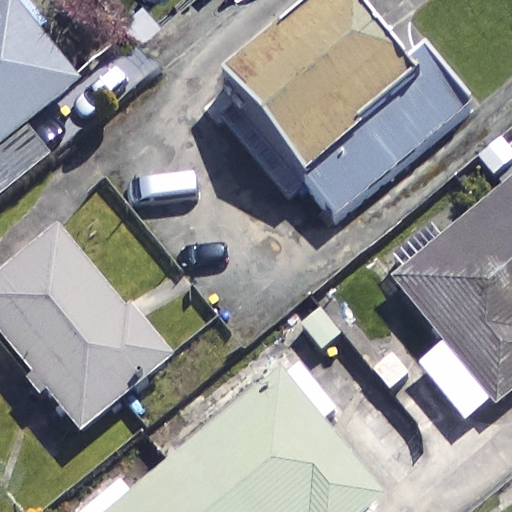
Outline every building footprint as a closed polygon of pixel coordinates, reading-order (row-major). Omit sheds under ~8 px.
[(338,242),(476,133),(431,75),(406,95),(331,0),(329,0),(227,81),(241,99),(231,107),(338,242)] [(82,98),(10,14),(0,22),(0,211),(55,165),(33,140),(82,98)] [(511,204),(398,300),(449,358),(423,381),(478,444),(511,413),(511,204)] [(168,381),(60,249),(0,298),(0,345),(85,449),(168,381)] [(246,381),(154,455),(174,480),(136,511),(124,495),(102,511),(382,511),(324,438),(339,426),(301,379),(267,406),(246,381)]
